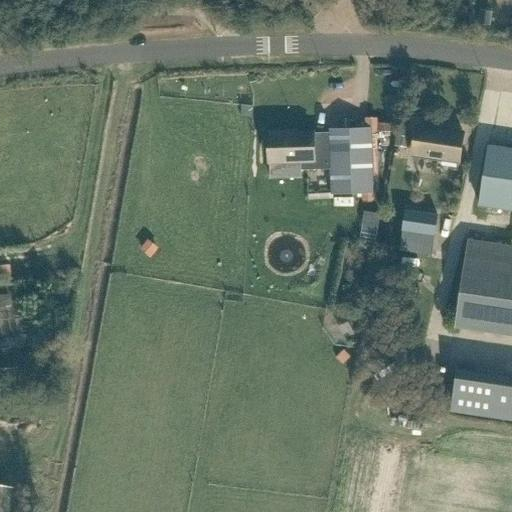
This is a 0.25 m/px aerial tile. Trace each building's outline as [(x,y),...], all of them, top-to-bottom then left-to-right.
[(242,0),(225,0),(226,9),(244,7),(242,0)] [(391,117),(376,118),(377,126),(377,136),(392,135),(391,117)] [(376,118),(364,118),(365,126),(365,127),(370,127),(377,126),(376,118)] [(416,137),(414,153),(459,160),(463,131),(448,129),(448,126),(434,124),(434,127),(429,126),(418,125),(417,132),(416,137)] [(332,168),(330,168),(330,192),(372,190),(370,127),(365,127),(365,126),(330,127),(330,132),(332,168)] [(301,169),(330,168),(332,168),(330,132),(315,132),(315,130),(267,131),(268,163),(269,163),(270,178),(301,177),(301,169)] [(410,137),(397,135),(395,146),(408,148),(410,137)] [(511,147),(489,144),(480,204),(511,209),(511,244),(469,238),(456,325),(511,333),(511,147)] [(406,210),(403,231),(435,235),(438,215),(406,210)] [(148,240),(141,249),(150,257),(158,248),(148,240)] [(8,294),(0,295),(0,307),(9,306),(8,294)] [(348,322),(338,328),(344,339),(355,334),(348,322)] [(511,375),(456,367),(450,408),(511,417),(511,375)] [(0,511),(8,511),(13,487),(0,484),(0,511)]
